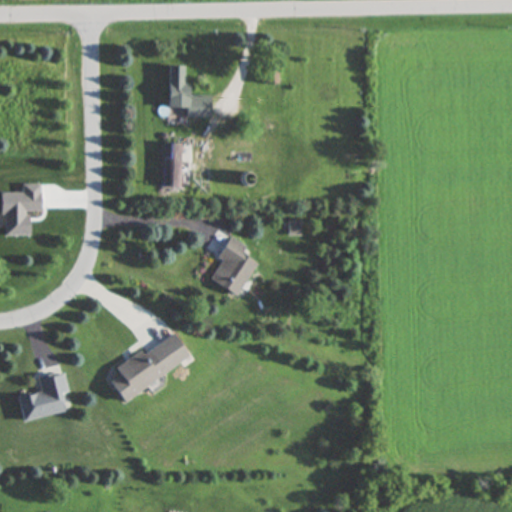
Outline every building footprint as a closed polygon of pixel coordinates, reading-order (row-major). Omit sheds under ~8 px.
[(165,107),(184,107),(184,65),(165,65),(165,107)] [(263,104),(275,104),(275,65),(263,65),(263,104)] [(274,129),(250,129),(250,178),(274,178),(274,129)] [(181,187),(181,143),(159,143),(159,187),(181,187)] [(235,296),(255,263),(239,254),(244,247),(228,237),(215,258),(219,260),(208,280),(235,296)] [(112,369),(117,376),(108,381),(120,401),(187,359),(171,333),(112,369)] [(58,394),(65,393),(61,372),(34,378),(37,393),(15,397),(20,421),(62,413),(58,394)]
